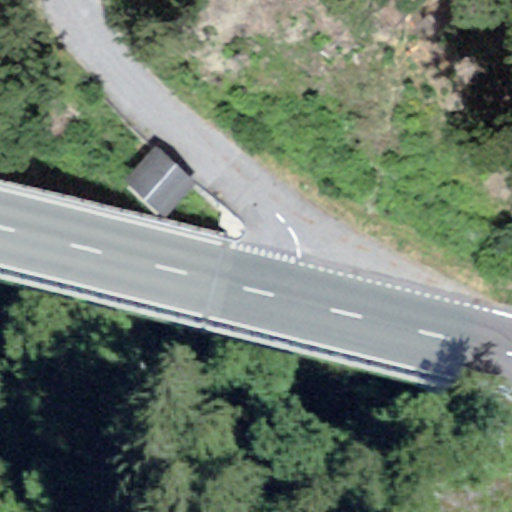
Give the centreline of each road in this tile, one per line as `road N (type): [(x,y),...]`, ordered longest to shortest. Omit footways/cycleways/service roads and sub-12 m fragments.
road 1 (secondary): [(0,229),(511,354)]
road 2 (track): [(63,0),(98,60),(293,229),(304,254),(298,304)]
